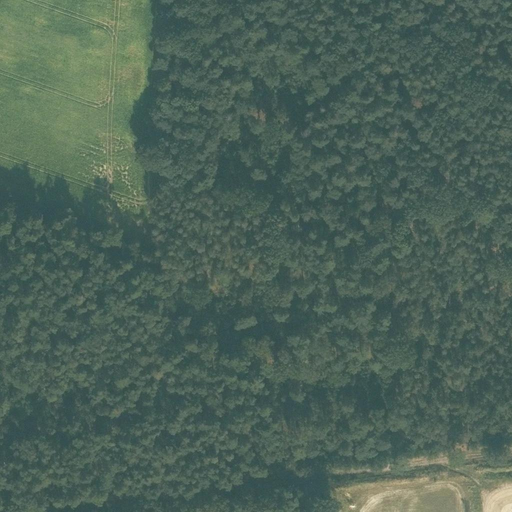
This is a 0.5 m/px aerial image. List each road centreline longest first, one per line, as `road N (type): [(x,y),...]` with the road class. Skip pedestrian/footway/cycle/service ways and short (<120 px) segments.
road 1 (track): [(160,0),(154,247),(265,480)]
road 2 (track): [(277,0),(343,51),(405,82),(504,0)]
road 3 (track): [(265,480),(0,510)]
road 4 (track): [(511,454),(265,480)]
